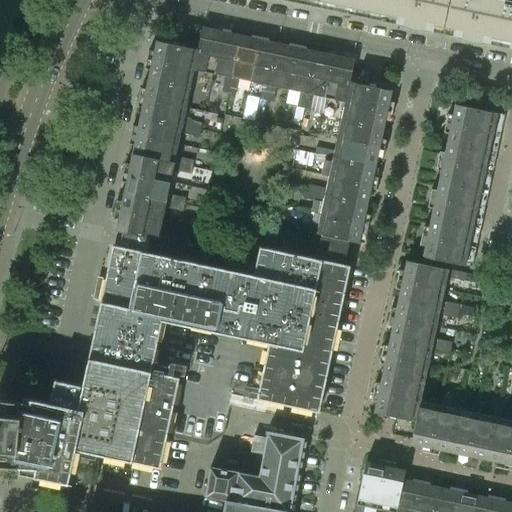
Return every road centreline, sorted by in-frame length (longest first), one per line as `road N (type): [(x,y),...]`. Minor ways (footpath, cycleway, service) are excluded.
road 1 (residential): [(0,339),(66,352),(139,0)]
road 2 (residential): [(340,441),(427,51)]
road 3 (residential): [(427,51),(196,0)]
road 4 (tertiary): [(0,204),(77,0)]
road 5 (residential): [(340,441),(400,454),(423,472),(511,491)]
